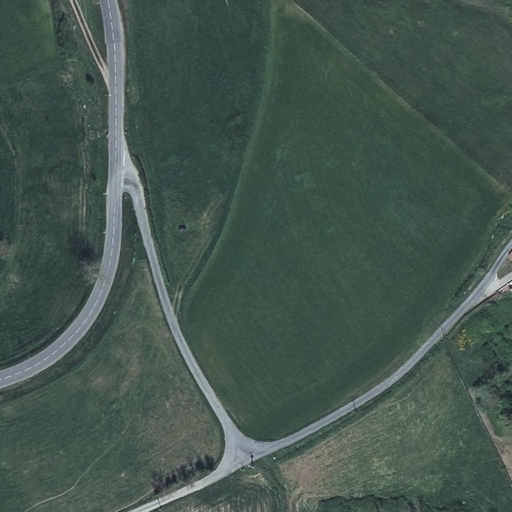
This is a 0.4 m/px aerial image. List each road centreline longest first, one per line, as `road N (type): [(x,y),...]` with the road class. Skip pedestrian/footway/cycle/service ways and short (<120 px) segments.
road 1 (residential): [(511,244),(387,385),(251,459)]
road 2 (unclassified): [(251,459),(180,337),(133,175),(116,163)]
road 3 (secondary): [(116,163),(114,227),(96,301),(48,357),(0,377)]
road 4 (secondary): [(108,0),(116,163)]
road 5 (residential): [(251,459),(143,511)]
